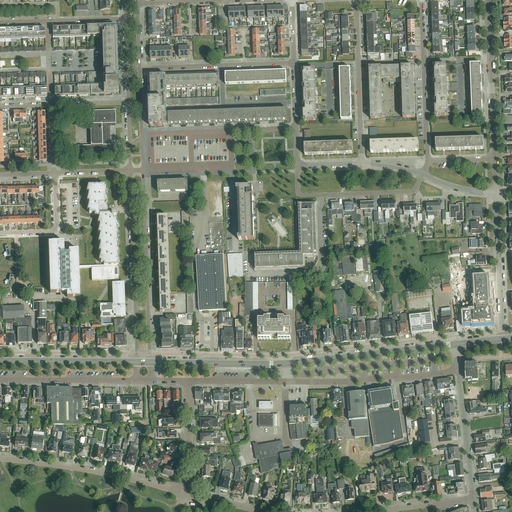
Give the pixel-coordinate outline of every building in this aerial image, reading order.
[(99,0),(100,11),(110,10),(109,2),(111,2),(110,0),(99,0)] [(380,21),(377,21),(376,13),(369,13),(369,16),(366,17),(367,23),(377,23),(380,23),(380,21)] [(463,15),(463,21),(455,21),(455,24),(459,24),(465,24),(464,21),(475,21),(475,14),(471,14),(464,15),(463,15)] [(348,17),(341,17),(341,16),(338,16),(338,21),(338,22),(336,22),(336,25),(338,25),(339,25),(339,24),(349,24),(348,17)] [(79,97),(83,96),(87,96),(87,95),(89,95),(105,94),(112,94),(112,95),(114,95),(114,94),(119,94),(117,52),(115,52),(115,49),(117,49),(117,50),(117,49),(117,44),(115,45),(115,42),(117,42),(117,37),(115,37),(115,34),(116,34),(116,35),(117,35),(117,29),(115,29),(115,26),(116,26),(116,27),(116,26),(101,26),(101,27),(99,28),(99,26),(93,26),(93,37),(99,37),(99,33),(102,33),(102,34),(103,34),(104,36),(103,36),(103,37),(104,37),(104,42),(104,43),(103,43),(103,45),(104,45),(104,50),(104,51),(104,53),(104,58),(104,60),(105,72),(88,72),(88,75),(89,86),(77,86),(78,95),(79,95),(79,97)] [(253,30),(253,36),(260,36),(260,32),(264,32),(264,28),(258,28),(258,30),(253,30)] [(416,53),(415,47),(405,47),(406,57),(413,57),(413,53),(416,53)] [(481,81),(481,64),(470,64),(471,81),(481,81)] [(435,106),(435,117),(448,116),(446,65),(433,65),(435,106)] [(369,67),(371,119),(383,119),(382,79),(401,78),(402,118),(415,118),(413,66),(369,67)] [(340,86),(351,85),(350,68),(339,68),(340,86)] [(271,72),(271,83),(287,83),(286,71),(280,71),(280,69),(278,69),(277,69),(277,72),(271,72)] [(319,105),(316,105),(315,69),(302,70),(304,121),(316,121),(316,110),(319,110),(319,105)] [(241,73),(241,84),(256,84),(256,72),(250,72),(250,70),(249,70),(246,70),(246,73),(241,73)] [(256,72),(256,84),(271,83),(271,72),(265,72),(265,70),(263,70),(261,70),(262,72),(256,72)] [(225,73),(226,77),(226,85),(241,84),(241,73),(235,73),(235,71),(231,71),(231,73),(225,73)] [(160,75),(159,75),(150,76),(151,90),(151,92),(151,96),(151,97),(151,99),(149,99),(149,102),(149,103),(150,109),(150,111),(150,117),(150,118),(150,127),(164,127),(164,125),(164,123),(166,123),(169,123),(168,113),(167,114),(166,107),(166,106),(166,99),(166,89),(170,89),(171,89),(172,89),(176,89),(177,89),(181,88),(181,89),(182,89),(182,88),(186,88),(187,88),(191,88),(192,88),(196,88),(197,88),(201,88),(202,88),(206,88),(207,88),(211,87),(211,88),(212,88),(212,87),(216,87),(219,87),(219,73),(213,74),(214,74),(212,74),(211,74),(208,74),(208,75),(207,75),(207,74),(206,74),(203,74),(203,75),(202,75),(202,74),(201,74),(198,74),(198,75),(197,75),(197,74),(196,74),(193,74),(193,75),(192,75),(192,74),(191,74),(188,74),(188,75),(186,75),(186,74),(183,75),(181,75),(178,75),(178,76),(176,76),(176,75),(173,75),(173,76),(171,76),(171,75),(168,75),(168,76),(166,76),(166,75),(165,75),(164,75),(160,75)] [(481,81),(471,81),(471,98),(482,98),(482,86),(481,81)] [(351,85),(340,86),(340,103),(351,102),(351,93),(351,85)] [(482,98),(471,98),(472,115),(483,115),(482,103),(482,98)] [(351,102),(340,103),(341,120),(352,119),(351,110),(351,102)] [(287,109),(281,109),(272,110),(273,121),(277,121),(277,122),(284,122),(284,120),(288,120),(287,109)] [(82,146),(76,146),(76,147),(76,156),(117,154),(117,146),(117,145),(111,145),(110,127),(115,127),(115,124),(116,124),(115,110),(93,111),(93,119),(93,121),(94,124),(90,124),(91,139),(91,144),(91,146),(86,146),(84,146),(82,146)] [(247,122),(247,123),(254,123),(254,121),(258,121),(257,110),(243,111),(243,122),(247,122)] [(269,121),(273,121),(272,110),(257,110),(258,121),(262,121),(262,123),(269,122),(269,121)] [(217,123),(217,124),(224,124),(224,122),(228,122),(228,111),(213,112),(213,123),(217,123)] [(228,122),(229,122),(232,122),(232,124),(239,123),(239,122),(243,122),(243,111),(228,111),(228,122)] [(187,125),(195,125),(195,124),(198,123),(198,112),(183,113),(183,124),(187,124),(187,125)] [(213,112),(207,112),(198,112),(198,123),(202,123),(202,125),(210,124),(210,123),(213,123),(213,112)] [(173,124),(173,126),(180,125),(180,124),(183,124),(183,113),(168,113),(169,123),(169,124),(173,124)] [(468,139),(468,150),(484,150),(484,138),(476,139),(468,139)] [(451,140),(452,151),(468,150),(468,139),(451,140)] [(435,140),(436,151),(452,151),(451,140),(435,140)] [(386,142),(387,153),(403,152),(402,141),(386,142)] [(402,141),(403,152),(419,152),(418,141),(410,141),(402,141)] [(370,142),(371,153),(387,153),(386,142),(370,142)] [(320,144),(321,155),(337,154),(337,143),(328,144),(320,144)] [(337,143),(337,154),(353,154),(353,143),(345,143),(337,143)] [(304,145),(305,156),(321,155),(320,144),(304,145)] [(173,181),(173,192),(188,192),(188,181),(184,181),(184,179),(177,180),(177,181),(173,181)] [(162,181),(158,182),(158,193),(173,192),(173,181),(169,181),(169,180),(162,180),(162,181)] [(89,213),(92,213),(95,213),(96,216),(99,217),(97,224),(98,226),(99,226),(98,233),(98,234),(99,235),(100,236),(98,243),(99,244),(100,245),(98,252),(99,254),(100,254),(99,262),(100,263),(101,263),(103,263),(104,266),(114,265),(116,265),(118,265),(119,265),(120,263),(117,256),(118,256),(119,254),(117,246),(118,246),(119,245),(117,237),(118,237),(119,235),(116,228),(117,228),(118,226),(116,219),(116,216),(116,214),(109,214),(106,204),(107,203),(107,201),(105,194),(106,194),(107,192),(105,185),(88,185),(87,192),(86,193),(87,193),(87,194),(88,195),(87,201),(87,202),(88,204),(89,204),(87,210),(87,212),(88,213),(89,213)] [(253,186),(237,187),(237,190),(239,190),(241,237),(238,237),(238,240),(255,240),(253,186)] [(45,198),(44,198),(44,192),(43,192),(39,192),(39,187),(32,187),(33,194),(37,194),(37,198),(40,198),(40,204),(45,204),(45,198)] [(335,201),(331,201),(331,207),(332,207),(332,208),(332,211),(332,212),(332,213),(332,214),(337,213),(337,215),(343,215),(343,214),(342,211),(342,209),(342,206),(340,206),(339,204),(337,204),(335,204),(335,201)] [(352,216),(352,222),(357,222),(357,216),(357,209),(354,209),(354,203),(349,203),(349,204),(349,205),(345,205),(345,211),(345,214),(345,216),(352,216)] [(279,259),(279,260),(278,268),(304,268),(304,267),(306,267),(306,269),(308,269),(309,269),(310,269),(311,268),(312,268),(313,268),(313,267),(314,267),(315,266),(316,265),(317,264),(317,263),(318,262),(318,261),(318,260),(318,259),(318,258),(316,258),(316,256),(317,256),(315,204),(298,205),(301,205),(303,256),(282,257),(281,257),(280,258),(279,259)] [(459,206),(450,206),(450,213),(456,213),(456,222),(463,222),(463,204),(459,204),(459,206)] [(469,208),(466,208),(466,218),(470,218),(469,211),(474,211),(474,217),(483,217),(482,205),(469,205),(469,208)] [(33,217),(33,224),(40,223),(40,220),(44,220),(44,214),(39,214),(39,217),(35,217),(35,212),(32,212),(33,217)] [(168,231),(167,215),(156,216),(156,232),(160,232),(164,232),(168,231)] [(478,223),(471,223),(471,234),(483,234),(483,226),(478,226),(478,223)] [(160,232),(156,232),(157,248),(161,248),(164,248),(168,247),(168,231),(164,232),(160,232)] [(478,239),(471,239),(471,240),(472,240),(472,249),(483,249),(483,241),(478,241),(478,239)] [(67,297),(79,297),(78,269),(78,267),(78,250),(68,250),(69,254),(64,254),(64,242),(48,243),(51,243),(49,253),(51,253),(49,262),(49,263),(52,263),(49,273),(52,273),(50,282),(50,283),(52,283),(50,292),(50,293),(66,292),(67,297)] [(10,257),(13,254),(5,246),(2,249),(10,257)] [(161,248),(157,248),(158,264),(161,264),(165,264),(169,264),(168,247),(164,248),(161,248)] [(202,256),(196,256),(199,312),(204,311),(204,314),(209,314),(209,311),(220,310),(227,310),(223,255),(220,255),(211,255),(207,256),(206,251),(202,251),(202,256)] [(242,254),(233,254),(227,254),(228,278),(243,277),(242,254)] [(255,254),(255,266),(255,269),(274,269),(274,268),(274,257),(256,258),(255,254)] [(354,256),(342,258),(344,276),(356,275),(354,259),(354,256)] [(477,260),(471,261),(471,266),(486,265),(487,264),(487,262),(486,261),(486,256),(477,257),(477,260)] [(342,258),(332,258),(334,277),(344,276),(342,258)] [(370,258),(355,259),(356,273),(371,271),(370,258)] [(161,264),(158,264),(158,280),(162,280),(166,280),(169,280),(169,264),(165,264),(161,264)] [(116,265),(114,265),(104,266),(78,267),(78,269),(91,268),(92,281),(105,281),(105,279),(110,279),(110,280),(118,280),(118,275),(120,275),(119,269),(118,269),(118,267),(116,267),(116,265)] [(374,272),(376,293),(386,292),(384,271),(374,272)] [(473,313),(464,313),(464,324),(473,324),(473,325),(492,324),(492,323),(491,313),(489,313),(487,276),(475,277),(477,313),(473,314),(473,313)] [(162,280),(158,280),(159,296),(162,296),(166,296),(170,296),(169,280),(166,280),(162,280)] [(124,283),(113,283),(113,305),(100,305),(100,318),(126,317),(125,317),(125,307),(125,304),(124,304),(124,283)] [(315,286),(315,293),(317,315),(328,314),(325,292),(325,285),(315,286)] [(345,290),(339,291),(335,291),(335,293),(336,300),(336,304),(337,316),(338,318),(348,317),(347,308),(347,307),(347,304),(345,290)] [(397,294),(391,295),(394,316),(396,331),(398,330),(399,337),(399,338),(402,337),(402,336),(403,336),(404,335),(405,335),(405,336),(408,335),(409,335),(408,332),(411,332),(409,322),(408,313),(407,312),(406,312),(406,314),(401,315),(397,294)] [(159,296),(159,312),(170,312),(170,296),(166,296),(162,296),(159,296)] [(46,303),(33,303),(33,311),(37,311),(37,319),(37,334),(37,344),(38,344),(39,344),(40,345),(41,344),(46,344),(46,334),(46,303)] [(25,343),(24,318),(23,306),(2,307),(3,320),(14,319),(14,323),(17,322),(18,344),(25,343)] [(450,329),(451,329),(452,330),(453,330),(453,329),(454,329),(453,324),(455,323),(454,320),(453,321),(451,312),(441,313),(443,324),(440,324),(441,329),(444,328),(444,330),(447,330),(447,329),(450,329)] [(226,325),(225,318),(231,317),(230,313),(219,314),(219,315),(219,325),(226,325)] [(409,316),(410,325),(412,334),(434,332),(432,314),(409,316)] [(396,331),(394,316),(392,316),(390,319),(390,321),(383,322),(385,338),(396,337),(396,331)] [(259,319),(259,334),(259,337),(271,337),(271,335),(275,335),(279,335),(279,337),(291,337),(291,319),(285,319),(285,317),(285,319),(282,319),(282,317),(279,317),(279,322),(275,322),(271,322),(271,317),(267,317),(267,319),(265,319),(265,317),(265,319),(259,319)] [(353,342),(360,341),(359,336),(360,336),(359,325),(358,317),(353,317),(354,325),(355,336),(352,336),(353,342)] [(126,342),(126,338),(126,336),(124,336),(124,334),(126,334),(125,319),(114,320),(114,334),(115,344),(115,347),(126,347),(126,342)] [(332,335),(331,335),(331,331),(328,331),(326,319),(318,319),(320,337),(324,336),(325,345),(332,344),(331,339),(332,339),(332,335)] [(236,321),(236,322),(236,332),(237,332),(237,349),(237,350),(244,350),(244,349),(244,320),(236,321)] [(161,323),(159,323),(160,335),(161,335),(162,341),(162,348),(169,348),(168,346),(173,346),(173,348),(177,348),(177,341),(174,341),(174,336),(174,331),(174,326),(173,321),(166,321),(165,321),(161,321),(161,323)] [(379,321),(373,322),(367,322),(369,340),(381,339),(379,321)] [(48,324),(48,333),(48,343),(48,344),(49,344),(50,344),(51,344),(55,344),(55,339),(54,339),(54,337),(55,337),(55,336),(56,336),(56,335),(55,334),(55,333),(52,333),(52,328),(52,327),(52,326),(52,325),(52,324),(51,324),(49,324),(48,324)] [(77,329),(77,327),(79,327),(79,324),(75,325),(75,326),(72,326),(72,329),(73,329),(73,335),(70,335),(70,344),(71,344),(72,344),(73,344),(77,344),(77,334),(77,329)] [(305,331),(305,329),(305,325),(297,326),(297,332),(302,331),(302,333),(299,333),(300,338),(302,338),(303,347),(308,347),(308,345),(307,331),(305,331)] [(179,328),(179,330),(180,349),(193,348),(193,345),(192,345),(192,336),(194,336),(194,328),(187,328),(187,327),(179,328)] [(335,328),(336,337),(337,337),(337,342),(341,341),(341,343),(350,342),(348,327),(335,328)] [(234,338),(233,338),(233,328),(227,328),(227,331),(222,331),(222,349),(222,352),(233,352),(233,344),(234,344),(234,338)] [(313,330),(308,330),(308,329),(305,329),(305,331),(307,331),(308,345),(315,344),(314,337),(313,330)] [(94,342),(94,335),(94,330),(82,331),(82,334),(82,335),(82,337),(83,344),(84,345),(86,345),(87,344),(88,344),(88,342),(94,342)] [(6,331),(6,336),(6,345),(6,347),(15,346),(14,335),(10,335),(10,331),(6,331)] [(115,344),(114,334),(110,334),(110,335),(103,335),(103,337),(98,337),(98,335),(97,335),(97,340),(97,347),(103,347),(103,348),(110,348),(110,344),(115,344)] [(466,363),(465,365),(465,370),(465,372),(466,379),(466,380),(468,380),(468,382),(472,381),(472,384),(477,383),(476,381),(478,381),(477,364),(476,363),(466,363)] [(445,380),(446,390),(448,390),(449,396),(455,395),(453,385),(450,385),(449,379),(449,380),(447,380),(445,380)] [(437,381),(437,382),(438,387),(435,387),(436,394),(441,394),(440,391),(446,390),(445,380),(443,381),(443,380),(443,381),(439,381),(437,382),(437,381)] [(436,394),(435,387),(433,387),(432,383),(428,385),(424,384),(424,385),(422,385),(423,391),(425,391),(426,393),(425,393),(426,399),(424,399),(425,406),(426,409),(431,408),(437,408),(435,394),(436,394)] [(425,406),(424,399),(423,391),(422,385),(421,385),(421,384),(420,384),(420,385),(419,385),(415,386),(417,397),(419,397),(420,402),(422,401),(423,406),(425,406)] [(9,403),(10,403),(10,408),(15,409),(15,399),(11,399),(11,396),(11,392),(10,392),(10,389),(9,389),(9,388),(7,388),(4,388),(4,396),(5,396),(5,403),(5,404),(6,404),(6,403),(9,403)] [(33,388),(33,400),(38,400),(37,403),(40,403),(44,403),(44,397),(41,397),(41,389),(33,388)] [(72,388),(47,388),(47,404),(51,404),(51,425),(54,425),(63,425),(73,426),(73,425),(80,425),(80,414),(82,414),(82,410),(82,389),(72,389),(72,388)] [(398,403),(396,403),(395,397),(394,389),(394,388),(393,388),(390,389),(387,389),(384,390),(383,390),(380,391),(378,391),(374,391),(372,392),(371,392),(368,392),(367,392),(367,393),(369,417),(374,446),(387,444),(404,440),(399,407),(398,403)] [(196,389),(195,400),(202,400),(202,404),(203,404),(203,400),(204,395),(204,389),(196,389)] [(344,409),(343,390),(337,391),(332,391),(332,392),(332,403),(339,403),(339,409),(344,409)] [(228,417),(226,417),(226,420),(226,418),(228,417),(228,415),(231,415),(231,414),(236,414),(236,411),(241,411),(241,410),(244,410),(244,404),(243,404),(243,402),(244,401),(244,399),(243,399),(243,393),(242,392),(240,392),(239,393),(233,393),(233,400),(231,400),(231,411),(228,411),(228,417)] [(368,420),(366,392),(347,393),(349,421),(354,421),(355,438),(366,437),(369,437),(368,420)] [(203,400),(203,404),(212,404),(212,395),(204,395),(203,400)] [(106,398),(106,406),(107,406),(107,405),(114,405),(114,411),(120,411),(120,404),(116,404),(116,398),(106,398)] [(120,404),(120,411),(120,415),(127,415),(127,406),(131,406),(131,398),(123,398),(123,404),(120,404)] [(139,398),(131,398),(131,406),(135,406),(135,411),(143,411),(143,402),(139,402),(139,398)] [(445,408),(455,407),(455,406),(454,406),(454,403),(454,400),(448,401),(448,398),(441,399),(441,404),(444,404),(445,408)] [(478,410),(478,409),(478,404),(480,404),(480,400),(473,401),(473,402),(467,403),(468,411),(469,411),(478,410)] [(311,415),(307,415),(308,425),(319,424),(318,401),(310,401),(311,415)] [(290,424),(292,440),(301,440),(298,405),(295,405),(289,405),(290,424)] [(307,424),(306,405),(300,405),(298,405),(301,440),(308,439),(307,424)] [(443,423),(450,423),(451,423),(450,420),(456,419),(456,417),(455,417),(455,413),(456,413),(445,414),(446,418),(443,418),(443,423)] [(259,427),(273,427),(273,415),(260,415),(259,415),(259,427)] [(160,416),(160,420),(162,420),(162,427),(167,427),(167,426),(176,426),(176,422),(177,421),(176,420),(175,419),(167,419),(167,416),(162,416),(160,416)] [(420,438),(421,442),(421,444),(430,443),(428,422),(427,420),(418,421),(420,438)] [(447,432),(457,431),(456,431),(456,428),(456,425),(450,426),(450,423),(443,423),(443,429),(446,429),(447,432)] [(63,425),(54,425),(53,431),(52,439),(50,438),(48,448),(49,448),(49,452),(56,453),(58,432),(62,433),(63,425)] [(158,429),(158,433),(162,433),(162,438),(165,438),(166,438),(168,438),(169,438),(171,438),(172,438),(174,438),(176,438),(177,437),(177,435),(176,434),(176,432),(174,432),(171,432),(168,432),(168,429),(158,429)] [(335,441),(334,429),(326,429),(327,441),(335,441)] [(444,437),(444,439),(440,439),(440,443),(452,441),(452,438),(458,438),(457,435),(456,432),(457,432),(457,431),(447,432),(447,436),(444,437)] [(479,435),(474,436),(475,440),(476,440),(476,443),(486,442),(485,435),(490,434),(489,431),(482,432),(483,435),(479,436),(479,435)] [(0,432),(0,439),(1,440),(0,446),(5,446),(5,447),(8,447),(8,446),(9,446),(9,440),(7,440),(7,435),(2,434),(2,432),(0,432)] [(74,449),(74,444),(65,443),(67,433),(63,432),(60,449),(63,449),(62,452),(72,454),(72,449),(74,449)] [(85,438),(81,437),(81,435),(78,434),(76,440),(80,441),(77,455),(82,456),(85,438)] [(33,438),(32,438),(31,449),(41,450),(43,440),(38,439),(39,435),(33,435),(33,438)] [(240,435),(233,436),(234,443),(241,442),(240,435)] [(89,438),(89,439),(85,438),(82,456),(87,457),(89,447),(88,447),(88,445),(92,445),(94,439),(89,438)] [(292,453),(291,449),(284,450),(282,442),(278,442),(278,444),(258,447),(258,444),(253,444),(256,460),(259,460),(262,474),(266,474),(293,460),(292,453)] [(481,446),(475,446),(476,455),(488,453),(487,446),(494,445),(494,442),(487,442),(487,444),(481,445),(481,446)] [(127,460),(126,464),(127,465),(126,465),(130,466),(134,449),(135,445),(135,444),(131,443),(130,448),(128,454),(128,456),(127,456),(126,460),(127,460)] [(167,452),(169,452),(177,452),(177,445),(172,445),(171,444),(170,445),(169,445),(169,443),(166,443),(166,445),(166,448),(167,448),(167,452)] [(113,461),(117,446),(113,445),(111,452),(109,452),(108,452),(107,455),(108,455),(108,460),(109,461),(110,462),(111,461),(113,461)] [(117,446),(113,461),(116,462),(116,463),(118,463),(119,462),(120,462),(120,458),(122,458),(122,455),(121,454),(119,454),(121,447),(117,446)] [(103,459),(105,449),(102,448),(95,447),(92,458),(94,459),(96,459),(100,460),(100,458),(100,459),(100,460),(101,460),(102,460),(103,460),(103,459)] [(481,470),(488,469),(487,462),(492,462),(492,458),(495,458),(495,455),(485,456),(485,459),(480,460),(481,470)] [(149,465),(150,462),(148,461),(149,457),(145,456),(144,460),(143,460),(142,461),(141,461),(141,463),(142,464),(140,469),(147,470),(148,469),(147,469),(149,465)] [(152,463),(150,462),(149,465),(147,469),(148,469),(155,472),(156,471),(157,470),(157,469),(156,468),(157,464),(156,464),(158,460),(153,458),(152,463)] [(206,462),(206,466),(203,466),(203,477),(210,477),(210,467),(214,467),(214,462),(217,462),(217,459),(208,459),(208,462),(206,462)] [(162,470),(163,470),(162,474),(172,477),(173,470),(172,470),(173,466),(177,466),(177,462),(170,462),(169,467),(165,466),(165,467),(163,466),(162,468),(163,468),(162,470)] [(458,477),(464,476),(463,464),(447,466),(448,469),(448,471),(453,471),(454,477),(458,477)] [(425,468),(420,469),(417,469),(418,475),(417,475),(417,479),(415,480),(415,482),(414,483),(415,493),(422,492),(422,493),(428,492),(428,483),(427,483),(426,475),(425,468)] [(220,479),(219,484),(220,484),(219,488),(220,488),(220,489),(227,490),(228,490),(229,486),(230,486),(231,481),(230,481),(231,479),(230,479),(232,473),(223,471),(222,477),(221,479),(220,479)] [(237,484),(235,483),(233,492),(238,493),(239,493),(240,494),(240,493),(241,493),(243,486),(246,486),(247,482),(242,481),(240,480),(241,474),(236,472),(234,481),(237,481),(237,484)] [(508,473),(505,474),(496,475),(491,475),(479,476),(479,480),(479,483),(490,482),(490,480),(500,479),(500,477),(509,476),(508,473)] [(367,481),(367,484),(367,485),(365,485),(365,490),(366,491),(369,491),(370,489),(375,489),(375,480),(374,475),(374,474),(372,474),(368,474),(368,475),(367,475),(367,481)] [(256,478),(249,476),(247,483),(251,484),(249,496),(255,497),(257,497),(260,486),(254,484),(256,478)] [(393,491),(391,479),(391,477),(386,477),(386,480),(387,480),(387,484),(382,485),(383,493),(384,492),(384,494),(388,493),(388,492),(393,491)] [(405,479),(402,479),(404,494),(406,493),(406,494),(410,494),(410,493),(409,485),(406,485),(405,479)] [(466,493),(465,482),(455,483),(455,487),(448,488),(448,489),(446,490),(446,494),(448,494),(448,495),(456,495),(456,494),(466,493)] [(273,501),(274,496),(275,492),(274,492),(275,489),(271,488),(272,486),(266,485),(266,487),(265,487),(263,499),(273,501)] [(330,495),(332,495),(333,504),(340,503),(339,493),(337,494),(337,488),(333,488),(333,487),(329,487),(330,495)] [(349,487),(346,488),(347,501),(354,500),(354,495),(355,495),(354,491),(353,491),(353,488),(349,489),(349,487)] [(492,487),(486,488),(486,489),(481,490),(481,498),(487,498),(493,498),(492,487)] [(283,490),(283,493),(282,493),(282,498),(280,497),(279,502),(289,503),(290,494),(291,491),(283,490)] [(491,500),(482,501),(483,511),(492,511),(491,500)]
